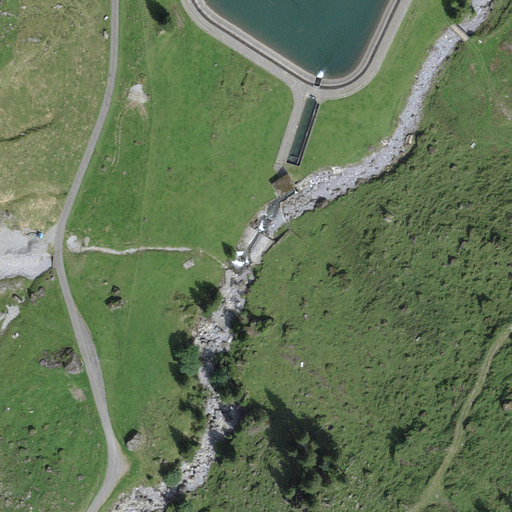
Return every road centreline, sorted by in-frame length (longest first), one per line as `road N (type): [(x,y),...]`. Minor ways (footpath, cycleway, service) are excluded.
road 1 (unclassified): [(114,0),(110,87),(58,250),(111,444),(108,482),(90,511)]
road 2 (track): [(400,0),(366,68),(347,87),(324,92),(299,84),(200,16),(193,0)]
